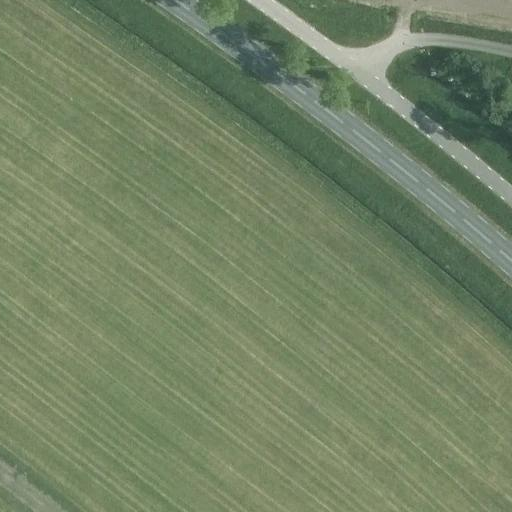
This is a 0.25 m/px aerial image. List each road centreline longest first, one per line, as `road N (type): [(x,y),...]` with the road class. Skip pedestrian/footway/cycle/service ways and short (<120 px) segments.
road 1 (secondary): [(511,263),(300,91),(170,0)]
road 2 (unclassified): [(511,198),(260,0)]
